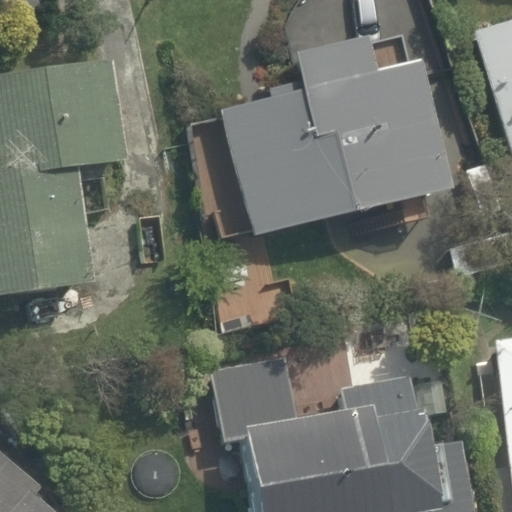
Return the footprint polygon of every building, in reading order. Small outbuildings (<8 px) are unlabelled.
[(511,35),(479,45),(511,159),(511,35)] [(463,200),(428,67),(395,76),(385,41),(293,65),(303,100),(230,119),(266,253),(463,200)] [(0,318),(114,298),(94,183),(132,177),(113,65),(0,84),(0,318)] [(511,350),(503,351),(511,431),(511,350)] [(475,511),(447,374),(302,405),(292,358),(209,376),(226,457),(240,454),(252,511),(475,511)] [(57,511),(0,456),(0,511),(57,511)]
